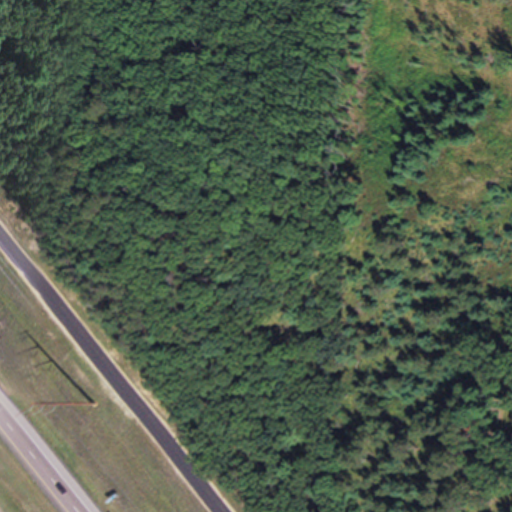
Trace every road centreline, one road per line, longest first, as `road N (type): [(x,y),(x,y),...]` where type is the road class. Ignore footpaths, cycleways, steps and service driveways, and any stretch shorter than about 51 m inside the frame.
road 1 (residential): [(214,511),(0,252)]
road 2 (motorway): [(85,511),(0,405)]
